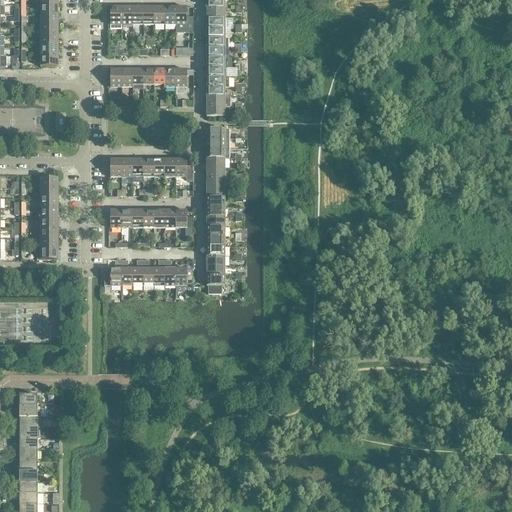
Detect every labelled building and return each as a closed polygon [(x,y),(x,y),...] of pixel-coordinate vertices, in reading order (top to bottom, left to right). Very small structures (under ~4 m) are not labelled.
[(225,10),(225,0),(206,0),(206,10),(225,10)] [(58,16),(58,6),(40,6),(40,16),(58,16)] [(122,26),(122,8),(110,8),(110,30),(121,30),(121,26),(122,26)] [(132,26),(132,8),(122,8),(122,26),(132,26)] [(143,26),(143,8),(132,8),(132,26),(143,26)] [(154,26),(154,8),(143,8),(143,26),(154,26)] [(165,26),(165,8),(154,8),(154,26),(165,26)] [(176,26),(176,8),(165,8),(165,26),(176,26)] [(187,26),(187,8),(176,8),(176,26),(187,26)] [(225,20),(225,10),(206,10),(206,20),(225,20)] [(58,27),(58,16),(40,16),(40,27),(58,27)] [(225,30),(225,20),(206,20),(206,30),(225,30)] [(58,37),(58,27),(40,27),(40,37),(58,37)] [(225,40),(225,30),(206,30),(206,39),(225,40)] [(58,47),(58,37),(40,37),(40,47),(58,47)] [(229,49),(229,40),(225,40),(206,39),(206,49),(229,49)] [(58,57),(58,47),(40,47),(40,57),(58,57)] [(229,59),(229,49),(206,49),(206,59),(228,59),(229,59)] [(58,68),(58,57),(40,57),(40,68),(58,68)] [(228,69),(228,59),(206,59),(206,69),(228,69)] [(228,79),(228,69),(206,69),(206,79),(228,79)] [(122,89),(122,71),(110,71),(110,89),(122,89)] [(132,89),(132,71),(122,71),(122,89),(132,89)] [(143,86),(143,71),(132,71),(132,89),(133,88),(133,86),(143,86)] [(154,86),(154,71),(143,71),(143,86),(154,86)] [(165,88),(165,71),(154,71),(154,86),(164,86),(164,88),(165,88)] [(175,88),(175,71),(165,71),(165,88),(175,88)] [(187,88),(187,71),(175,71),(175,88),(187,88)] [(229,79),(228,79),(206,79),(206,88),(225,88),(229,88),(229,79)] [(225,98),(225,88),(206,88),(206,98),(225,98)] [(225,108),(225,98),(206,98),(206,108),(225,108)] [(225,118),(225,108),(206,108),(206,118),(225,118)] [(229,140),(229,130),(206,130),(206,140),(229,140)] [(229,150),(229,140),(206,140),(206,150),(229,150)] [(229,160),(229,150),(206,150),(206,160),(225,160),(229,160)] [(225,169),(225,160),(206,160),(206,169),(225,169)] [(122,178),(122,161),(110,161),(110,178),(122,178)] [(132,178),(132,161),(122,161),(122,178),(132,178)] [(143,178),(143,161),(132,161),(132,178),(143,178)] [(154,178),(154,161),(143,161),(143,178),(154,178)] [(165,178),(165,161),(154,161),(154,178),(165,178)] [(176,178),(176,161),(165,161),(165,178),(176,178)] [(193,188),(193,166),(187,166),(187,161),(176,161),(176,178),(187,178),(187,179),(192,188),(193,188)] [(225,179),(225,169),(206,169),(206,179),(225,179)] [(58,190),(58,179),(40,179),(40,190),(58,190)] [(225,189),(225,179),(206,179),(206,189),(225,189)] [(225,199),(225,189),(206,189),(206,199),(225,199)] [(58,200),(58,190),(40,190),(40,200),(58,200)] [(225,209),(225,199),(206,199),(206,209),(225,209)] [(58,210),(58,200),(40,200),(40,210),(58,210)] [(225,219),(225,209),(206,209),(206,219),(225,219)] [(58,220),(58,210),(40,210),(40,220),(58,220)] [(122,229),(121,212),(110,212),(110,229),(122,229)] [(132,229),(132,212),(121,212),(122,229),(132,229)] [(143,229),(143,212),(132,212),(132,229),(143,229)] [(154,229),(154,212),(143,212),(143,229),(154,229)] [(165,229),(165,212),(154,212),(154,229),(165,229)] [(175,229),(175,212),(165,212),(165,229),(175,229)] [(193,239),(193,217),(187,217),(187,212),(175,212),(175,229),(187,229),(187,230),(192,239),(193,239)] [(225,228),(225,219),(206,219),(206,228),(225,228)] [(58,230),(58,220),(40,220),(40,230),(58,230)] [(225,238),(225,228),(206,228),(206,238),(225,238)] [(58,241),(58,230),(40,230),(40,241),(58,241)] [(225,248),(225,238),(206,238),(206,248),(225,248)] [(58,251),(58,241),(40,241),(40,251),(58,251)] [(225,258),(225,248),(206,248),(206,258),(225,258)] [(58,261),(58,251),(40,251),(37,251),(37,261),(58,261)] [(225,268),(225,258),(206,258),(206,268),(225,268)] [(132,287),(132,270),(128,270),(128,262),(121,262),(121,266),(122,266),(122,270),(121,270),(121,287),(132,287)] [(225,277),(225,268),(206,268),(206,277),(225,277)] [(121,287),(121,270),(110,270),(110,287),(121,287)] [(143,287),(143,270),(132,270),(132,287),(143,287)] [(154,287),(154,270),(143,270),(143,287),(154,287)] [(165,287),(165,270),(154,270),(154,287),(165,287)] [(175,287),(175,270),(165,270),(165,287),(175,287)] [(193,286),(193,271),(187,271),(187,270),(175,270),(175,287),(187,287),(187,286),(193,286)] [(225,287),(225,277),(206,277),(206,287),(225,287)] [(39,404),(39,396),(19,396),(19,401),(19,408),(37,408),(37,404),(39,404)] [(39,418),(39,411),(37,411),(37,408),(19,408),(19,414),(19,418),(39,418)] [(39,429),(39,418),(19,418),(19,423),(19,429),(39,429)] [(39,440),(39,429),(19,429),(19,436),(19,440),(37,440),(39,440)] [(37,451),(37,440),(19,440),(19,444),(19,451),(37,451)] [(37,462),(37,451),(19,451),(19,457),(19,462),(37,462)] [(37,473),(37,462),(19,462),(19,466),(19,473),(37,473)] [(37,484),(37,473),(19,473),(19,479),(19,484),(37,484)] [(37,494),(37,484),(19,484),(19,488),(19,494),(37,494)] [(37,505),(37,494),(19,494),(19,501),(19,505),(37,505)]
